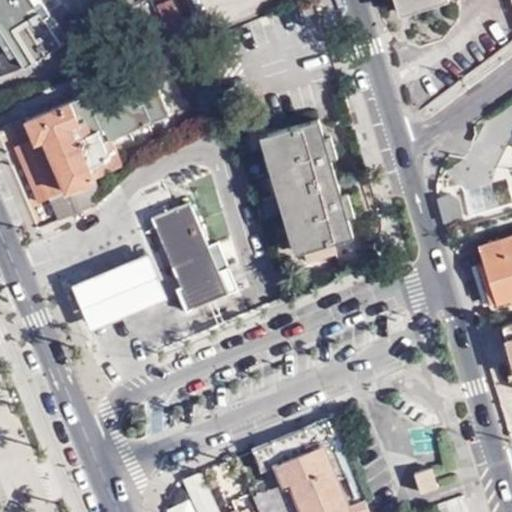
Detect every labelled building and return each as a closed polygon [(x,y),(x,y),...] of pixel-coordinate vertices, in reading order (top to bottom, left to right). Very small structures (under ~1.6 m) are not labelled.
[(0,0),(0,27),(6,37),(0,40),(0,76),(26,67),(62,44),(53,29),(45,17),(50,14),(51,13),(43,2),(37,5),(33,0),(0,0)] [(133,0),(99,0),(107,19),(137,6),(133,0)] [(170,0),(155,7),(166,31),(183,24),(172,0),(170,0)] [(45,17),(53,29),(57,26),(50,14),(45,17)] [(52,198),(61,221),(96,206),(91,195),(100,192),(100,191),(94,179),(108,173),(125,166),(113,139),(171,115),(151,67),(27,120),(35,139),(16,147),(40,203),(52,198)] [(343,195),(333,158),(339,156),(333,135),(327,137),(321,118),(266,133),(301,253),(355,236),(349,216),(355,214),(349,193),(343,195)] [(94,179),(100,191),(113,185),(108,173),(94,179)] [(152,217),(192,310),(230,293),(191,201),(152,217)] [(511,235),(482,245),(499,302),(511,298),(511,235)] [(149,252),(73,284),(92,330),(169,298),(149,252)] [(372,511),(332,414),(252,448),(262,470),(274,464),(283,485),(290,483),(302,511),(372,511)] [(409,463),(420,492),(438,487),(432,467),(409,463)] [(221,511),(201,471),(182,479),(200,511),(221,511)]
